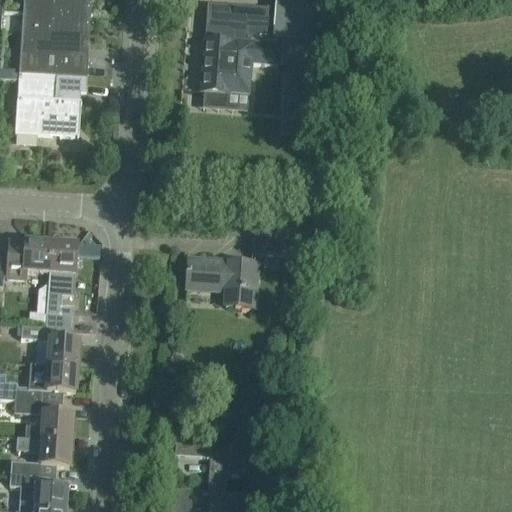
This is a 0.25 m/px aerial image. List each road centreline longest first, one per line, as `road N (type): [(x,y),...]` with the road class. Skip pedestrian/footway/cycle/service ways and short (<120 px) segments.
road 1 (residential): [(100,511),(120,241),(114,208)]
road 2 (residential): [(114,208),(130,165),(142,0)]
